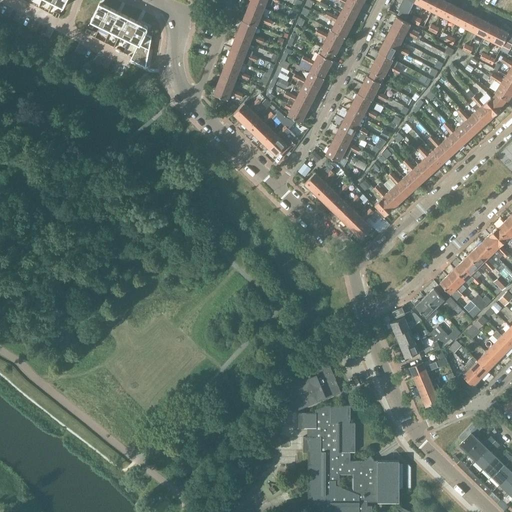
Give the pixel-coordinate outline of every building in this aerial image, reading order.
[(346,0),(346,2),(351,4),(350,6),(358,10),(363,2),(359,0),(346,0)] [(415,0),(402,0),(398,10),(400,11),(398,14),(406,18),(414,2),(415,0)] [(436,0),(426,0),(423,6),(432,11),(436,0)] [(436,0),(432,11),(441,15),(447,2),(443,0),(436,0)] [(259,18),(260,16),(264,7),(250,2),(246,11),(255,15),(254,16),(259,18)] [(345,4),(340,12),(354,19),(358,10),(350,6),(351,4),(346,2),(345,4)] [(447,2),(441,15),(449,19),(456,6),(447,2)] [(98,5),(90,21),(91,21),(101,26),(110,8),(102,4),(99,5),(98,5)] [(456,28),(458,24),(465,11),(456,6),(449,19),(455,22),(453,26),(456,28)] [(110,8),(101,26),(110,30),(119,13),(117,12),(117,11),(116,11),(110,8)] [(255,15),(246,11),(243,20),(257,26),(259,20),(259,18),(254,16),(255,15)] [(473,15),(465,11),(458,24),(467,28),(473,15)] [(338,17),(337,19),(342,22),(341,23),(349,28),(354,19),(340,12),(338,17)] [(110,30),(109,32),(119,37),(129,17),(122,14),(121,14),(119,13),(110,30)] [(467,28),(475,32),(482,19),(473,15),(467,28)] [(260,16),(259,18),(259,20),(270,25),(272,21),(260,16)] [(397,16),(392,25),(400,30),(401,28),(406,30),(407,29),(410,23),(397,16)] [(129,17),(119,37),(129,42),(138,23),(136,21),(129,17)] [(331,29),(331,30),(345,37),(349,28),(341,23),(342,22),(337,19),(336,21),(332,30),(331,29)] [(475,32),(484,37),(491,24),(482,19),(475,32)] [(257,26),(242,20),(238,29),(247,33),(247,35),(252,37),(253,34),(257,26)] [(138,23),(129,42),(137,46),(138,44),(140,45),(142,41),(150,45),(152,37),(145,34),(147,30),(148,29),(148,28),(148,27),(147,27),(147,26),(146,26),(141,23),(140,22),(139,21),(138,23)] [(484,37),(493,41),(499,28),(491,24),(484,37)] [(401,41),(405,33),(406,30),(401,28),(400,30),(392,25),(388,34),(401,41)] [(511,34),(499,28),(493,41),(509,49),(511,44),(511,34)] [(238,29),(235,38),(249,44),(251,39),(252,37),(247,35),(247,33),(238,29)] [(328,35),(327,36),(332,39),(331,41),(340,45),(344,37),(345,37),(331,30),(328,35)] [(448,43),(451,37),(447,35),(443,33),(440,38),(445,41),(448,43)] [(253,34),(252,37),(251,39),(262,43),(264,39),(253,34)] [(388,34),(383,43),(391,47),(392,45),(397,48),(398,46),(401,41),(388,34)] [(323,48),(333,53),(335,54),(340,45),(331,41),(332,39),(327,36),(326,39),(322,47),(323,48)] [(253,51),(247,49),(249,44),(235,38),(231,48),(240,51),(239,53),(245,55),(244,57),(250,59),(251,55),(253,51)] [(132,57),(131,60),(146,67),(149,49),(150,45),(142,41),(140,45),(138,44),(137,46),(132,57)] [(383,43),(378,52),(392,59),(393,59),(392,58),(396,50),(397,48),(392,45),(391,47),(383,43)] [(239,53),(240,51),(231,48),(228,57),(242,62),(244,57),(245,55),(239,53)] [(332,60),(331,59),(333,53),(323,48),(321,54),(319,53),(314,62),(313,64),(318,66),(319,64),(328,69),(332,60)] [(443,64),(448,55),(438,50),(434,58),(443,64)] [(379,52),(375,61),(383,65),(384,63),(389,66),(390,64),(392,59),(378,52),(379,52)] [(490,56),(486,55),(483,60),(487,62),(492,64),(495,59),(490,56)] [(224,66),(233,69),(232,71),(238,73),(238,71),(242,62),(228,57),(224,66)] [(379,81),(382,76),(383,77),(388,68),(389,66),(384,63),(383,65),(375,61),(370,70),(371,71),(369,76),(379,81)] [(312,66),(310,70),(324,78),(323,77),(328,69),(319,64),(318,66),(313,64),(312,66)] [(233,69),(224,66),(221,75),(235,80),(237,75),(238,73),(232,71),(233,69)] [(306,79),(305,81),(310,84),(311,82),(319,87),(324,78),(310,70),(310,71),(306,79)] [(238,71),(238,73),(237,75),(248,80),(250,75),(238,71)] [(221,75),(217,84),(226,88),(225,90),(230,91),(231,89),(235,80),(221,75)] [(367,75),(362,84),(371,89),(370,90),(375,93),(376,91),(380,82),(379,81),(369,76),(367,75)] [(511,79),(506,75),(502,82),(506,85),(505,86),(511,90),(511,79)] [(305,81),(304,83),(301,88),(315,95),(319,87),(311,82),(310,84),(305,81)] [(495,92),(507,100),(508,100),(511,93),(511,90),(505,86),(506,85),(502,82),(495,92)] [(217,84),(213,94),(228,99),(230,93),(230,91),(225,90),(226,88),(217,84)] [(357,92),(357,93),(371,100),(374,95),(375,93),(370,90),(371,89),(362,84),(358,93),(357,92)] [(301,101),(302,100),(310,104),(315,95),(301,88),(297,97),(296,99),(301,101)] [(231,89),(230,91),(230,93),(241,98),(243,94),(231,89)] [(357,93),(353,102),(361,106),(360,108),(365,110),(366,108),(371,100),(357,93)] [(487,108),(493,115),(501,108),(491,97),(482,105),(485,110),(487,108)] [(296,99),(295,101),(292,106),(306,113),(310,104),(302,100),(301,101),(296,99)] [(353,102),(348,110),(362,117),(364,112),(365,110),(360,108),(361,106),(353,102)] [(234,113),(241,120),(248,114),(246,112),(250,108),(249,107),(244,103),(234,113)] [(476,111),(486,122),(493,115),(487,108),(485,110),(482,105),(476,111)] [(292,106),(290,110),(288,115),(301,121),(306,113),(292,106)] [(241,120),(248,127),(259,116),(252,110),(250,108),(246,112),(248,114),(241,120)] [(348,110),(344,119),(352,123),(351,125),(356,128),(357,126),(362,117),(348,110)] [(473,121),(479,128),(486,122),(476,111),(467,119),(471,123),(473,121)] [(248,127),(255,134),(262,127),(260,126),(264,122),(263,120),(259,116),(248,127)] [(352,123),(344,119),(339,128),(353,135),(355,130),(356,128),(351,125),(352,123)] [(471,123),(467,119),(461,124),(471,136),(479,128),(473,121),(471,123)] [(255,134),(262,141),(273,130),(266,124),(264,122),(260,126),(262,127),(255,134)] [(458,135),(464,142),(471,136),(461,124),(453,132),(457,136),(458,135)] [(339,128),(335,136),(343,141),(342,143),(347,145),(348,143),(353,135),(339,128)] [(295,144),(290,140),(295,135),(288,129),(284,133),(281,130),(277,134),(278,136),(274,140),(276,141),(269,148),(276,155),(280,151),(284,156),(295,144)] [(262,141),(269,148),(276,141),(274,140),(278,136),(277,134),(273,130),(262,141)] [(447,137),(457,148),(464,142),(458,135),(457,136),(453,132),(447,137)] [(335,136),(330,145),(344,152),(346,147),(347,145),(342,143),(343,141),(335,136)] [(444,148),(450,155),(457,148),(447,137),(438,145),(442,149),(444,148)] [(344,152),(330,145),(326,154),(339,161),(344,152)] [(433,150),(443,162),(450,155),(444,148),(442,149),(438,145),(433,150)] [(443,162),(433,150),(427,156),(431,160),(429,161),(436,168),(443,162)] [(431,160),(427,156),(418,164),(428,175),(436,168),(429,161),(431,160)] [(428,175),(418,164),(412,169),(416,173),(415,175),(421,181),(428,175)] [(416,173),(412,169),(404,177),(414,188),(421,181),(415,175),(416,173)] [(324,180),(323,179),(315,172),(304,183),(312,190),(318,183),(320,184),(324,180)] [(414,188),(404,177),(398,182),(402,186),(400,188),(407,195),(414,188)] [(326,183),(324,180),(320,184),(318,183),(312,190),(319,196),(329,186),(326,183)] [(398,182),(389,190),(400,201),(407,195),(400,188),(402,186),(398,182)] [(337,193),(329,186),(319,196),(326,203),(332,196),(334,198),(338,194),(337,193)] [(389,190),(384,196),(387,200),(386,201),(392,208),(400,201),(389,190)] [(340,196),(338,194),(334,198),(332,196),(326,203),(333,210),(343,199),(340,196)] [(387,200),(384,196),(375,204),(385,215),(392,208),(386,201),(387,200)] [(333,210),(340,217),(346,210),(345,209),(349,205),(348,204),(343,199),(333,210)] [(352,207),(349,205),(345,209),(346,210),(340,217),(347,224),(357,213),(352,207)] [(347,224),(354,231),(361,224),(359,222),(363,218),(362,217),(357,213),(347,224)] [(361,224),(354,231),(361,238),(372,227),(366,221),(363,218),(359,222),(361,224)] [(497,227),(508,239),(511,235),(511,234),(511,232),(509,229),(511,228),(504,221),(497,228),(497,227)] [(497,227),(489,234),(496,241),(495,243),(498,247),(500,245),(507,238),(508,239),(497,227)] [(489,234),(482,241),(493,252),(499,259),(503,255),(500,252),(497,248),(498,247),(495,243),(496,241),(489,234)] [(482,241),(475,248),(482,255),(481,256),(484,260),(486,259),(493,252),(482,241)] [(475,248),(468,255),(479,266),(483,262),(484,260),(481,256),(482,255),(475,248)] [(468,255),(461,261),(468,268),(466,270),(470,274),(472,272),(479,266),(468,255)] [(461,261),(454,268),(465,279),(469,284),(473,280),(469,275),(470,274),(466,270),(468,268),(461,261)] [(447,275),(454,282),(452,283),(456,287),(458,286),(465,279),(454,268),(447,275)] [(493,281),(499,287),(502,290),(509,283),(506,280),(501,274),(493,281)] [(454,282),(447,275),(440,282),(457,300),(461,296),(459,293),(455,289),(456,287),(452,283),(454,282)] [(434,288),(425,297),(435,307),(444,298),(434,288)] [(504,305),(511,297),(511,295),(507,291),(499,299),(504,305)] [(491,301),(486,295),(483,298),(488,304),(491,301)] [(450,296),(445,301),(453,309),(458,305),(450,296)] [(435,307),(425,297),(421,301),(420,300),(417,300),(415,302),(415,304),(416,305),(416,306),(429,320),(438,311),(435,307)] [(407,324),(404,316),(391,322),(396,334),(409,328),(415,326),(416,325),(422,320),(415,313),(411,317),(413,321),(407,324)] [(486,321),(485,319),(482,316),(473,324),(476,327),(478,329),(486,321)] [(443,338),(447,334),(438,325),(434,329),(443,338)] [(502,335),(511,344),(511,328),(510,326),(502,335)] [(414,340),(409,328),(396,334),(401,345),(414,340)] [(438,342),(443,338),(434,329),(430,333),(437,341),(438,342)] [(442,346),(451,338),(447,334),(443,338),(438,342),(437,341),(426,345),(429,353),(440,348),(442,346)] [(511,344),(502,335),(494,343),(504,353),(511,344)] [(414,340),(401,345),(406,357),(419,352),(414,340)] [(494,343),(486,352),(496,362),(504,353),(494,343)] [(486,352),(477,360),(488,370),(496,362),(486,352)] [(289,376),(293,384),(277,391),(283,406),(286,414),(326,398),(326,399),(341,392),(331,369),(327,360),(289,376)] [(477,360),(470,368),(480,377),(488,370),(477,360)] [(409,374),(411,375),(413,374),(414,377),(427,371),(423,362),(410,367),(410,368),(409,368),(408,370),(409,374)] [(480,377),(470,368),(463,375),(461,373),(458,376),(464,390),(471,382),(473,385),(480,377)] [(431,381),(427,371),(414,377),(418,386),(431,381)] [(435,390),(431,381),(418,386),(422,396),(435,390)] [(439,400),(435,390),(422,396),(426,405),(439,400)] [(350,461),(350,452),(356,452),(355,422),(350,422),(350,405),(325,405),(315,409),(315,413),(298,413),(298,428),(308,428),(308,437),(303,437),(303,452),(308,452),(308,510),(317,510),(316,511),(410,511),(399,506),(392,511),(372,511),(372,505),(367,505),(367,502),(399,502),(399,461),(374,460),(371,455),(363,460),(350,461)] [(459,444),(468,452),(479,440),(476,437),(478,435),(476,433),(482,427),(474,420),(459,436),(463,441),(459,444)] [(468,452),(476,460),(495,440),(491,436),(483,444),(479,440),(468,452)] [(476,460),(484,468),(496,456),(490,451),(498,443),(495,440),(476,460)] [(484,468),(492,476),(511,456),(507,452),(499,459),(496,456),(484,468)] [(492,476),(500,484),(511,472),(508,468),(511,463),(511,456),(492,476)] [(468,468),(460,460),(457,464),(465,472),(468,468)] [(465,472),(473,479),(476,476),(468,468),(465,472)] [(500,484),(508,492),(511,487),(511,471),(511,472),(500,484)] [(481,487),(484,484),(476,476),(473,479),(481,487)] [(484,484),(481,487),(489,495),(492,492),(484,484)] [(497,503),(498,502),(501,500),(492,492),(489,495),(497,503)] [(498,504),(503,509),(505,508),(507,506),(501,500),(499,502),(498,504)]
